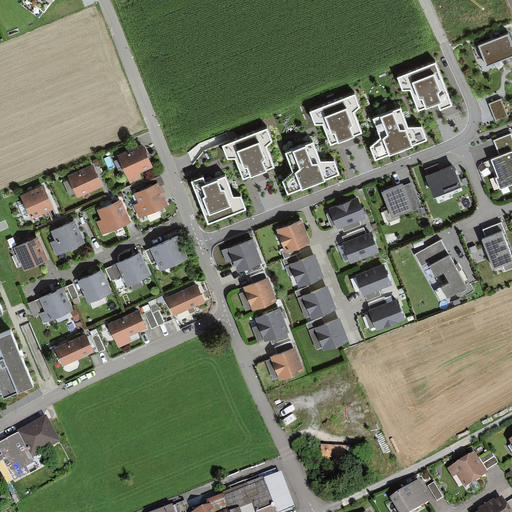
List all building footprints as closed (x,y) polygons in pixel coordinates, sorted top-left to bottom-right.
[(53,0),(31,0),(46,10),(53,0)] [(443,0),(450,14),(463,8),(468,20),(498,7),(494,0),(443,0)] [(511,44),(508,35),(479,47),(487,66),(511,55),(511,44)] [(435,61),(396,76),(401,89),(410,89),(418,109),(437,101),(439,108),(452,103),(435,61)] [(355,93),(310,110),(315,123),(323,122),(331,142),(362,130),(354,110),(359,105),(355,93)] [(502,99),(489,104),(495,121),(508,117),(502,99)] [(400,108),(373,118),(380,138),(370,146),(375,159),(427,139),(422,126),(407,127),(400,108)] [(267,127),(222,145),(227,157),(235,158),(243,178),(274,166),(266,145),(272,139),(267,127)] [(494,141),(501,157),(511,152),(511,150),(511,149),(511,135),(511,134),(494,141)] [(313,141),(285,151),(293,170),(283,180),(287,192),(338,173),(333,160),(320,161),(313,141)] [(140,144),(116,155),(128,183),(139,178),(137,172),(150,166),(140,144)] [(496,179),(500,189),(511,184),(511,152),(501,157),(492,160),(499,178),(496,179)] [(425,176),(433,198),(461,188),(453,166),(440,170),(438,164),(424,169),(427,175),(425,176)] [(90,166),(66,176),(77,198),(100,188),(90,166)] [(206,183),(203,175),(191,180),(207,223),(246,207),(241,194),(232,195),(225,175),(206,183)] [(417,207),(405,175),(380,185),(392,217),(417,207)] [(167,205),(157,183),(134,193),(137,202),(131,204),(137,218),(167,205)] [(40,185),(19,194),(30,218),(51,208),(40,185)] [(329,210),(335,227),(362,217),(355,199),(329,210)] [(127,221),(118,201),(96,211),(99,218),(94,221),(100,233),(127,221)] [(82,242),(72,221),(49,231),(53,239),(47,242),(53,255),(82,242)] [(284,250),(306,241),(298,221),(276,229),(284,250)] [(341,243),(348,261),(375,251),(368,233),(341,243)] [(511,259),(502,235),(482,243),(493,271),(511,263),(511,259)] [(177,236),(150,247),(160,269),(186,258),(177,236)] [(44,261),(35,238),(12,248),(21,270),(44,261)] [(468,287),(440,239),(413,255),(421,269),(428,265),(447,299),(468,287)] [(233,260),(238,272),(262,263),(254,240),(224,251),(228,262),(233,260)] [(154,262),(149,250),(143,252),(148,264),(154,262)] [(137,253),(116,262),(124,283),(146,275),(137,253)] [(297,284),(319,276),(310,255),(289,263),(297,284)] [(354,275),(361,293),(388,283),(381,265),(354,275)] [(116,278),(111,266),(105,269),(110,281),(116,278)] [(100,271),(77,280),(86,302),(109,293),(100,271)] [(252,311),(274,291),(268,277),(242,286),(245,292),(239,294),(246,311),(251,309),(252,311)] [(194,283),(166,297),(174,315),(202,301),(194,283)] [(77,299),(71,284),(64,287),(70,301),(77,299)] [(60,287),(37,297),(47,319),(70,309),(60,287)] [(309,317),(331,308),(323,287),(301,296),(309,317)] [(368,312),(375,329),(402,319),(395,301),(368,312)] [(264,340),(265,342),(291,332),(281,307),(254,317),(257,326),(252,328),(258,342),(264,340)] [(144,328),(136,309),(106,323),(118,348),(130,343),(127,335),(144,328)] [(149,311),(143,314),(150,329),(163,323),(157,311),(150,314),(149,311)] [(324,349),(346,341),(338,320),(316,328),(324,349)] [(19,354),(9,330),(0,333),(0,393),(1,397),(32,384),(19,354)] [(103,349),(96,334),(90,337),(96,352),(103,349)] [(91,353),(83,335),(55,347),(65,371),(76,367),(73,360),(91,353)] [(279,381),(305,371),(296,347),(271,357),(272,359),(266,361),(273,380),(278,378),(279,381)] [(61,441),(45,413),(17,429),(19,432),(33,457),(61,441)] [(19,432),(0,442),(0,460),(3,459),(15,480),(39,468),(33,457),(19,432)] [(323,446),(323,461),(348,461),(348,447),(323,446)] [(488,473),(473,451),(451,466),(465,488),(488,473)] [(481,457),(489,471),(501,464),(493,451),(481,457)] [(219,491),(222,498),(228,511),(276,511),(291,506),(275,468),(219,491)] [(410,511),(427,502),(416,484),(392,499),(399,511),(410,511)] [(228,511),(222,498),(191,511),(228,511)] [(490,509),(491,511),(511,511),(504,499),(490,509)]
